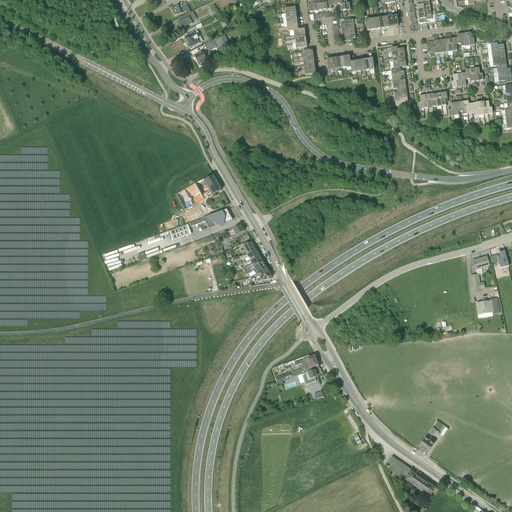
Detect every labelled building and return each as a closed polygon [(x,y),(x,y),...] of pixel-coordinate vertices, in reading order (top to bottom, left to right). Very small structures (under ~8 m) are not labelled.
[(337,0),(332,0),(334,6),(336,6),(337,12),(341,11),(340,5),(338,5),(337,0)] [(341,11),(346,11),(345,4),(343,5),(341,0),(337,0),(338,5),(340,5),(341,11)] [(345,4),(346,11),(350,10),(349,3),(347,4),(346,0),(341,0),(343,5),(345,4)] [(423,8),(430,7),(429,2),(423,3),(423,5),(417,6),(417,11),(424,10),(423,8)] [(186,12),(187,14),(188,14),(191,13),(188,6),(180,9),(178,6),(177,6),(177,7),(171,10),(174,16),(177,15),(177,16),(186,12)] [(424,12),(431,11),(430,7),(423,8),(424,10),(417,11),(418,15),(424,14),(424,12)] [(418,15),(419,20),(425,19),(425,17),(431,16),(431,11),(424,12),(424,14),(418,15)] [(181,28),(181,27),(187,24),(188,26),(193,24),(191,21),(197,19),(193,12),(191,13),(188,14),(183,16),(185,19),(178,23),(181,28)] [(425,19),(419,20),(419,24),(426,23),(426,21),(432,20),(431,16),(425,17),(425,19)] [(347,26),(354,25),(353,20),(343,21),(344,24),(340,24),(341,29),(348,28),(347,26)] [(190,48),(195,46),(203,41),(201,37),(197,30),(203,27),(201,24),(188,31),(190,35),(185,37),(185,38),(184,38),(184,39),(184,40),(185,40),(185,41),(186,41),(187,41),(189,45),(188,45),(188,46),(188,47),(189,48),(190,48)] [(348,30),(354,29),(354,25),(347,26),(348,28),(341,29),(342,34),(348,33),(348,30)] [(342,34),(342,38),(349,37),(348,35),(355,34),(354,29),(348,30),(348,33),(342,34)] [(469,40),(470,46),(474,45),(474,39),(471,39),(470,33),(466,34),(467,40),(469,40)] [(349,37),(342,38),(343,43),(353,41),(352,39),(356,38),(355,34),(348,35),(349,37)] [(461,47),(465,47),(464,40),(462,41),(461,34),(457,35),(457,38),(458,45),(458,44),(460,44),(461,47)] [(465,47),(470,46),(469,40),(467,40),(466,34),(461,34),(462,41),(464,40),(465,47)] [(204,54),(203,52),(197,55),(198,56),(195,57),(199,65),(203,63),(203,64),(211,61),(209,56),(211,54),(210,51),(217,48),(215,44),(213,40),(204,45),(205,48),(206,48),(208,52),(204,54)] [(399,63),(406,62),(405,58),(396,59),(396,61),(393,61),(393,66),(400,65),(399,63)] [(393,66),(394,70),(394,71),(401,70),(400,68),(406,67),(406,62),(399,63),(400,65),(393,66)] [(478,75),(479,81),(483,80),(482,74),(480,74),(479,68),(474,69),(475,75),(478,75)] [(469,83),(474,82),(473,75),(471,76),(470,69),(466,70),(466,73),(467,80),(469,80),(469,83)] [(474,82),(479,81),(478,75),(475,75),(474,69),(470,69),(471,76),(473,75),(474,82)] [(401,95),(407,94),(406,89),(397,91),(397,93),(394,93),(394,98),(401,97),(401,95)] [(401,99),(408,98),(407,94),(401,95),(401,97),(394,98),(395,102),(402,101),(401,99)] [(402,101),(395,102),(396,107),(402,106),(402,104),(408,103),(408,98),(401,99),(402,101)] [(472,113),(471,104),(469,104),(468,101),(463,102),(464,108),(467,108),(468,114),(472,113)] [(488,115),(493,114),(492,107),(490,108),(489,101),(484,102),(485,108),(487,108),(488,115)] [(463,115),(468,114),(467,108),(464,108),(463,102),(459,102),(460,112),(463,111),(463,115)] [(483,115),(488,115),(487,108),(485,108),(484,102),(480,103),(480,109),(483,109),(483,115)] [(475,116),(479,116),(478,109),(476,110),(475,103),(471,104),(472,113),(474,113),(475,116)] [(479,116),(483,115),(483,109),(480,109),(480,103),(475,103),(476,110),(478,109),(479,116)] [(175,195),(185,211),(203,200),(209,198),(210,200),(212,199),(217,196),(216,194),(222,190),(213,176),(205,181),(204,179),(195,184),(195,183),(175,195)] [(210,229),(233,220),(227,210),(204,218),(210,229)] [(173,241),(187,236),(191,234),(189,228),(197,225),(205,222),(203,219),(188,224),(188,225),(169,232),(173,241)] [(230,234),(235,232),(237,235),(245,231),(241,225),(233,229),(220,235),(221,239),(224,238),(224,240),(231,238),(230,234)] [(213,236),(203,240),(205,244),(215,241),(213,236)] [(242,246),(247,255),(247,254),(248,255),(255,250),(251,243),(242,246)] [(245,259),(248,257),(250,260),(254,258),(259,256),(255,250),(248,255),(247,254),(247,255),(243,257),(245,259)] [(509,265),(506,256),(505,251),(499,253),(500,256),(497,257),(499,264),(500,268),(509,265)] [(139,255),(141,263),(147,261),(145,253),(139,255)] [(247,267),(248,270),(262,262),(259,256),(254,258),(250,260),(245,262),(245,261),(243,262),(245,265),(251,262),(252,264),(251,265),(250,265),(247,267)] [(476,270),(480,269),(489,266),(487,256),(473,261),(476,270)] [(254,270),(255,269),(257,273),(266,268),(262,262),(248,270),(247,267),(243,269),(247,276),(248,276),(248,275),(254,271),(254,270)] [(256,278),(259,276),(260,278),(269,273),(266,268),(257,273),(255,275),(256,278)] [(259,278),(257,280),(258,282),(271,280),(272,278),(269,273),(260,278),(259,278)] [(474,290),(479,289),(484,288),(484,283),(480,284),(478,275),(472,276),(474,290)] [(479,314),(492,312),(491,302),(478,304),(479,314)] [(308,373),(320,369),(315,355),(295,362),(296,366),(302,364),(303,366),(301,366),(302,369),(276,378),(277,383),(278,383),(283,381),(308,373)] [(320,369),(308,373),(306,373),(307,379),(306,380),(308,384),(316,381),(315,377),(318,375),(320,374),(320,372),(320,370),(320,369)] [(322,391),(315,394),(317,400),(324,397),(322,391)] [(444,436),(449,428),(446,426),(441,434),(444,436)] [(357,433),(354,435),(360,447),(364,445),(357,433)] [(429,439),(426,437),(419,448),(428,454),(436,442),(430,438),(429,439)] [(410,470),(407,467),(392,457),(388,463),(396,468),(393,472),(418,489),(417,490),(419,491),(420,490),(430,497),(435,488),(412,472),(414,470),(411,469),(410,470)]
